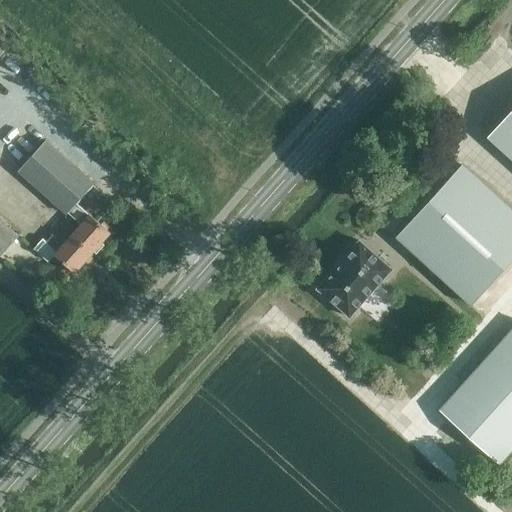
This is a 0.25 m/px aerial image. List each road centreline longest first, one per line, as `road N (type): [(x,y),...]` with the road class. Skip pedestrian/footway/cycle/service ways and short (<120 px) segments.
road 1 (secondary): [(0,502),(448,0)]
road 2 (track): [(511,298),(403,423),(501,511)]
road 3 (track): [(419,32),(495,101),(465,143),(511,186)]
